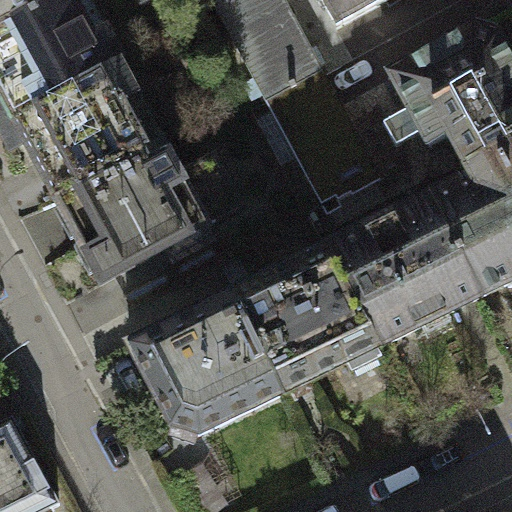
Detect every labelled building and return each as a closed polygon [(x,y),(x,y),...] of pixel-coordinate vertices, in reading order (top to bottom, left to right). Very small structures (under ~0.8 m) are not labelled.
[(0,101),(0,125),(120,61),(87,0),(52,0),(0,28),(0,97),(2,101),(0,101)] [(0,0),(0,28),(52,0),(0,0)] [(280,0),(214,0),(269,102),(320,75),(280,0)] [(321,0),(336,27),(385,0),(321,0)] [(472,33),(393,76),(430,144),(447,135),(466,170),(511,144),(511,65),(496,37),(472,33)] [(25,142),(54,196),(150,145),(126,103),(139,96),(120,61),(0,125),(0,131),(10,150),(25,142)] [(269,102),(325,208),(407,164),(378,110),(347,127),(320,75),(269,102)] [(54,196),(101,284),(165,249),(173,263),(210,243),(202,227),(242,205),(214,153),(176,173),(159,141),(150,145),(54,196)] [(511,144),(466,170),(470,177),(429,197),(479,297),(511,281),(511,144)] [(479,297),(429,197),(331,246),(381,346),(479,297)] [(381,346),(331,246),(233,295),(283,395),(381,346)] [(233,295),(129,347),(170,428),(199,437),(283,395),(233,295)] [(0,511),(42,511),(58,504),(14,416),(0,422),(0,511)]
